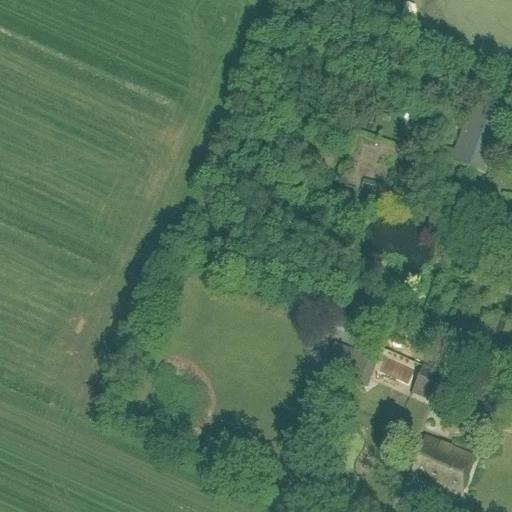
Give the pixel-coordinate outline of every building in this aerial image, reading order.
[(511,119),(472,104),(449,162),(488,178),(511,119)] [(342,324),(337,334),(354,342),(359,333),(342,324)] [(357,354),(357,389),(379,389),(379,354),(357,354)] [(387,374),(394,377),(390,388),(411,395),(421,366),(393,356),(387,374)] [(441,445),(426,439),(408,482),(459,502),(476,461),(440,447),(441,445)]
